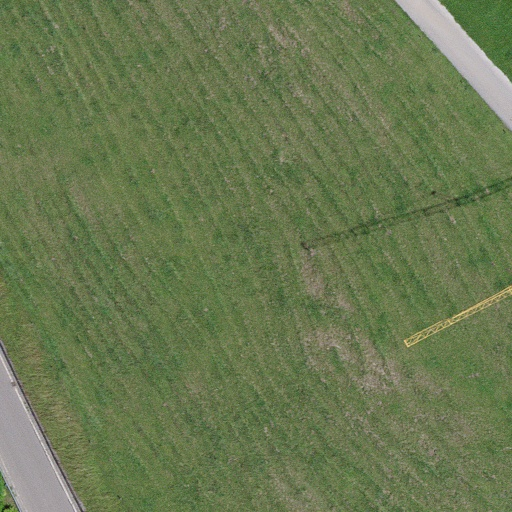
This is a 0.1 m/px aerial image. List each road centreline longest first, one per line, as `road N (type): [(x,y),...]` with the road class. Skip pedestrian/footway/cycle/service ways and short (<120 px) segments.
road 1 (unclassified): [(511,113),(405,0)]
road 2 (tertiary): [(0,399),(56,511)]
